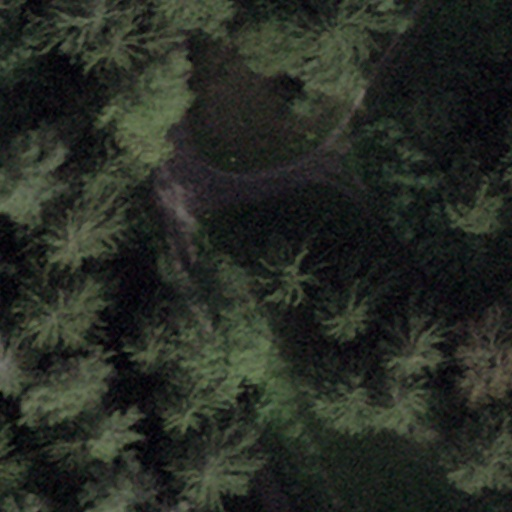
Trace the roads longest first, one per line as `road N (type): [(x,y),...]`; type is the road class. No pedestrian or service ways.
road 1 (track): [(282,511),(257,471),(177,198),(178,0)]
road 2 (track): [(439,0),(337,161),(177,198)]
road 3 (track): [(337,161),(511,398)]
